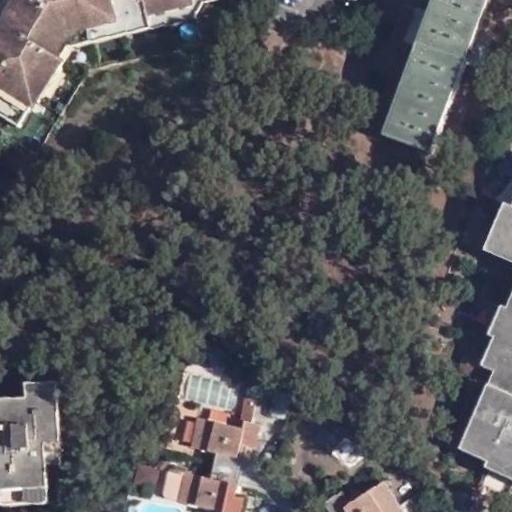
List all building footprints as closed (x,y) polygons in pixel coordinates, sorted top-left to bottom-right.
[(0,0),(0,104),(4,107),(16,88),(17,89),(47,41),(53,44),(68,19),(152,0),(0,0)] [(193,6),(191,0),(152,0),(68,19),(53,44),(57,47),(64,35),(193,6)] [(490,0),(435,0),(384,133),(432,152),(490,0)] [(28,95),(29,97),(59,48),(57,47),(53,44),(47,41),(17,89),(28,95)] [(16,88),(4,107),(16,114),(28,95),(17,89),(16,88)] [(488,465),(511,475),(511,197),(510,196),(489,245),(511,255),(511,302),(511,304),(504,301),(491,330),(499,335),(481,376),(490,381),(461,445),(489,459),(488,465)] [(65,456),(60,376),(30,377),(31,391),(0,392),(0,483),(4,483),(6,498),(52,496),(51,457),(58,457),(65,456)] [(246,421),(201,409),(194,440),(220,447),(213,471),(189,465),(189,466),(182,495),(226,505),(225,511),(228,511),(238,511),(244,489),(239,488),(251,437),(256,439),(261,417),(249,414),(246,421)] [(172,463),(167,488),(171,493),(182,495),(189,466),(172,463)] [(410,511),(387,474),(350,494),(343,484),(325,495),(334,508),(325,511),(410,511)]
